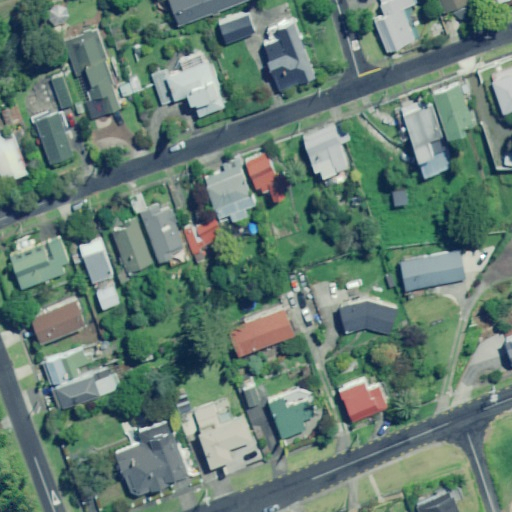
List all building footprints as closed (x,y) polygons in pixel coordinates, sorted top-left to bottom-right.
[(239,0),(172,0),(180,22),(239,0)] [(381,0),(386,13),(376,17),(388,50),(415,40),(403,7),(416,2),(415,0),(381,0)] [(470,1),(469,0),(442,0),(446,10),(470,1)] [(60,1),(50,10),(62,24),(72,14),(60,1)] [(256,30),(250,10),(219,21),(226,40),(256,30)] [(316,76),(296,20),(279,26),(282,35),(263,42),(279,88),(316,76)] [(450,37),(445,26),(432,33),(437,44),(450,37)] [(116,83),(98,27),(82,32),(70,36),(91,101),(86,102),(91,117),(121,108),(113,84),(116,83)] [(201,49),(179,57),(175,71),(168,74),(166,68),(153,73),(163,103),(188,94),(191,103),(195,102),(200,114),(224,105),(208,59),(205,61),(201,49)] [(78,102),(68,74),(54,79),(64,107),(78,102)] [(511,109),(511,74),(494,80),(505,112),(511,109)] [(137,75),(127,78),(130,89),(140,85),(137,75)] [(435,91),(448,133),(468,127),(466,121),(476,118),(473,108),(470,109),(462,82),(435,91)] [(442,133),(432,101),(417,105),(416,102),(396,108),(403,129),(409,127),(424,171),(453,162),(447,143),(433,147),(430,137),(442,133)] [(76,157),(60,112),(38,120),(54,165),(67,160),(76,157)] [(349,138),(343,120),(302,134),(312,161),(319,159),(323,172),(348,163),(341,141),(349,138)] [(0,131),(0,170),(2,176),(14,171),(16,176),(27,172),(12,127),(0,131)] [(270,187),(274,196),(287,191),(285,185),(293,182),(288,172),(277,176),(267,151),(247,159),(259,191),(270,187)] [(255,202),(238,157),(224,163),(227,170),(206,178),(220,214),(229,210),(233,219),(248,213),(245,206),(255,202)] [(408,187),(394,189),(395,203),(410,202),(408,187)] [(142,210),(158,258),(169,255),(172,263),(189,257),(170,201),(147,209),(142,193),(130,196),(136,212),(142,210)] [(202,245),(225,236),(216,214),(182,227),(197,262),(207,258),(202,245)] [(153,259),(137,215),(122,220),(123,225),(114,228),(128,268),(153,259)] [(69,261),(60,236),(46,241),(46,244),(13,256),(24,286),(65,271),(62,263),(69,261)] [(113,275),(101,237),(80,244),(92,282),(113,275)] [(467,278),(462,248),(401,258),(406,289),(467,278)] [(120,301),(114,284),(97,290),(103,306),(120,301)] [(361,294),(359,285),(346,289),(348,298),(361,294)] [(86,322),(77,298),(33,315),(42,339),(86,322)] [(400,307),(371,298),(341,302),(345,328),(367,325),(392,332),(400,307)] [(296,333),(284,303),(229,323),(241,353),(296,333)] [(103,357),(99,346),(85,350),(83,346),(47,359),(54,381),(81,372),(78,365),(103,357)] [(122,386),(117,371),(96,378),(94,372),(55,385),(62,406),(122,386)] [(369,387),(366,379),(342,387),(354,419),(389,407),(380,383),(369,387)] [(264,382),(244,388),(253,420),(262,417),(258,402),(268,399),(264,382)] [(315,414),(306,387),(272,398),(284,435),(307,427),(304,418),(315,414)] [(220,421),(215,403),(195,409),(212,464),(233,457),(229,445),(253,438),(246,413),(220,421)] [(142,491),(143,490),(170,481),(169,477),(185,472),(167,419),(141,428),(145,440),(118,449),(130,484),(130,485),(131,486),(131,487),(132,488),(133,488),(133,489),(134,490),(135,490),(136,490),(137,491),(138,491),(139,491),(141,491),(142,491)] [(460,511),(454,491),(419,502),(422,511),(460,511)]
